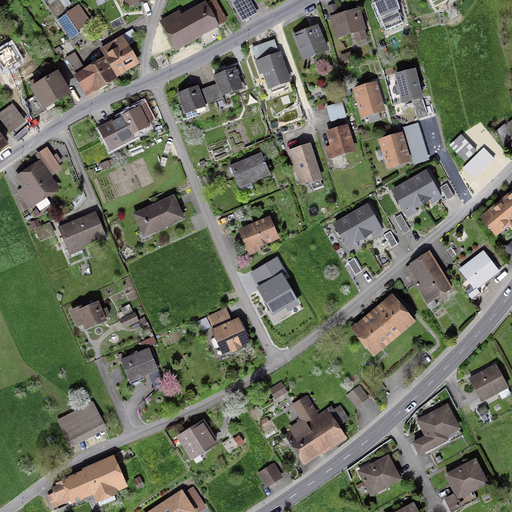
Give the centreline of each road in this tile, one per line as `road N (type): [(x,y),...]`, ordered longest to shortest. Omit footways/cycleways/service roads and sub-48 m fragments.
road 1 (secondary): [(511,291),(393,417),(268,511)]
road 2 (residential): [(153,81),(276,364)]
road 3 (residential): [(276,364),(52,478),(6,511)]
road 4 (residential): [(511,170),(276,364)]
road 5 (residential): [(153,81),(308,0)]
road 6 (residential): [(0,163),(87,108),(153,81)]
